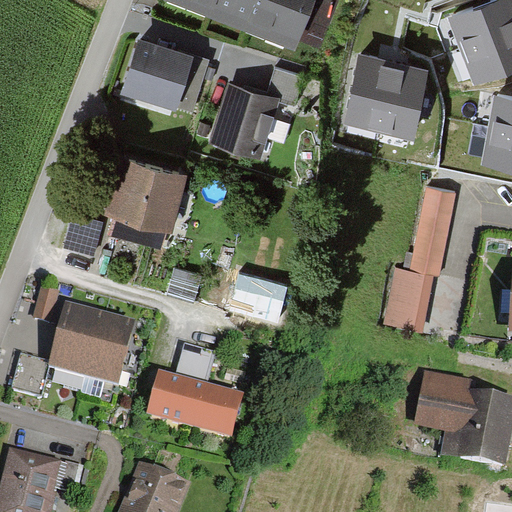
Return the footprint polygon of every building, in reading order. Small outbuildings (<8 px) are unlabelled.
[(308,0),(181,0),(293,41),(308,0)] [(511,0),(478,0),(450,11),(474,75),(511,60),(511,0)] [(203,55),(133,34),(117,87),(187,108),(203,55)] [(377,54),(358,50),(345,121),(416,134),(430,64),(409,61),(377,54)] [(264,92),(276,96),(292,101),(300,73),(272,65),(264,92)] [(264,92),(226,81),(209,138),(259,153),(276,96),(264,92)] [(511,89),(496,86),(482,157),(511,163),(511,89)] [(184,169),(116,153),(102,212),(112,214),(107,235),(158,247),(163,226),(170,228),(184,169)] [(454,190),(426,185),(410,269),(430,272),(439,274),(454,190)] [(96,221),(68,215),(62,244),(90,250),(96,221)] [(430,272),(410,269),(395,266),(385,321),(420,328),(430,272)] [(56,291),(38,288),(32,318),(50,322),(56,291)] [(132,321),(64,305),(50,364),(118,380),(132,321)] [(213,355),(183,347),(174,379),(158,374),(148,414),(228,436),(239,395),(204,386),(213,355)] [(39,394),(46,363),(19,357),(12,388),(39,394)] [(490,385),(425,373),(414,429),(445,435),(441,457),(509,470),(511,453),(511,398),(489,394),(490,385)] [(79,464),(5,448),(0,472),(0,511),(44,511),(50,488),(73,493),(79,464)] [(173,511),(185,481),(138,463),(119,511),(173,511)]
